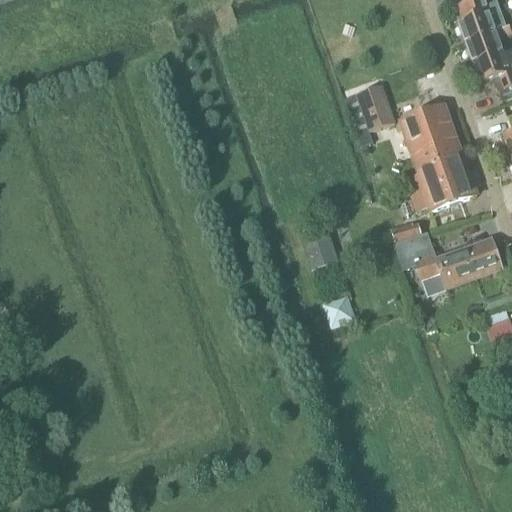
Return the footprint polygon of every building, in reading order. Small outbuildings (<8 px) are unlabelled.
[(465,47),(496,36),(505,32),(499,17),(493,0),(486,0),(463,8),(469,24),(458,28),(465,47)] [(496,36),(465,47),(473,68),(503,56),(499,44),(511,38),(509,31),(505,32),(496,36)] [(503,56),(473,68),(480,88),(495,83),(499,96),(511,91),(511,75),(511,76),(503,56)] [(394,128),(381,91),(355,100),(368,137),(394,128)] [(416,175),(461,158),(444,110),(399,126),(416,175)] [(511,136),(503,140),(511,160),(511,159),(511,136)] [(461,158),(416,175),(418,180),(405,184),(416,216),(429,212),(431,216),(476,200),(461,158)] [(392,235),(396,248),(421,240),(417,227),(392,235)] [(339,268),(327,236),(302,245),(314,277),(339,268)] [(429,239),(396,251),(405,277),(417,273),(423,290),(443,283),(447,293),(503,273),(493,245),(443,263),(440,256),(435,257),(429,239)] [(511,296),(498,300),(502,312),(511,308),(511,296)] [(357,327),(349,304),(326,312),(334,335),(357,327)] [(507,316),(485,323),(488,332),(510,324),(507,316)]
